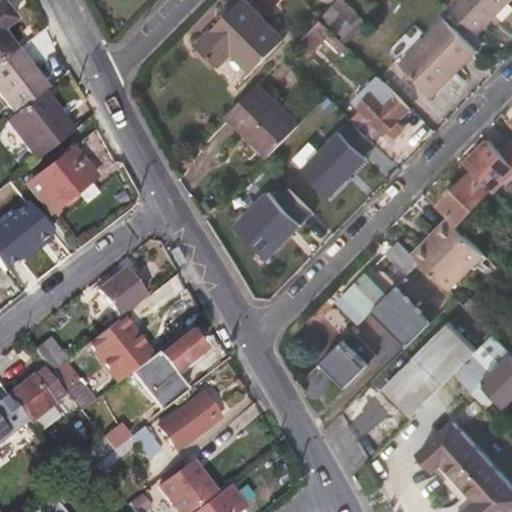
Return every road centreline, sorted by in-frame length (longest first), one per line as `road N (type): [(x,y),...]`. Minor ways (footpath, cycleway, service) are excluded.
road 1 (residential): [(254,345),(511,91)]
road 2 (residential): [(0,330),(169,199)]
road 3 (tertiary): [(254,345),(169,199)]
road 4 (tertiary): [(334,483),(254,345)]
road 5 (tertiary): [(169,199),(103,82)]
